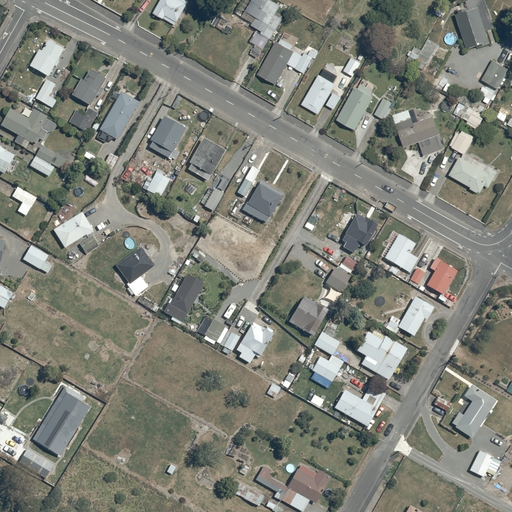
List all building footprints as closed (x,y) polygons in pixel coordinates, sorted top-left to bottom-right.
[(191,0),(162,0),(155,14),(177,25),(178,23),(179,23),(191,0)] [(258,16),(252,25),(264,33),(263,34),(272,40),(285,19),(278,14),(283,6),(273,0),(252,0),(247,9),(258,16)] [(470,8),(457,12),(469,50),(492,43),(488,32),(497,29),(487,0),(478,0),(468,3),(470,8)] [(277,37),(275,41),(258,75),(278,85),(289,65),(306,73),(314,57),(297,49),(298,47),(277,37)] [(43,52),(40,50),(31,66),(50,78),(57,66),(59,67),(61,63),(59,62),(66,51),(49,41),(43,52)] [(352,57),(344,70),(355,77),(364,64),(362,63),(366,56),(361,53),(357,60),(352,57)] [(486,82),(497,89),(500,90),(511,70),(494,60),(482,80),(486,82)] [(108,79),(92,69),(86,81),(83,79),(73,96),(92,106),(98,96),(101,97),(105,89),(103,88),(108,79)] [(326,105),(334,92),(339,85),(333,81),(334,78),(322,72),(303,105),(321,115),(326,105)] [(48,80),(47,81),(37,99),(52,107),(56,100),(50,96),(57,85),(48,80)] [(361,88),(356,86),(338,121),(357,131),(377,92),(363,85),(361,88)] [(494,92),(481,85),(477,93),(490,100),(494,92)] [(141,103),(124,92),(102,130),(120,140),(141,103)] [(343,98),(335,93),(328,105),(336,110),(343,98)] [(394,101),(385,96),(375,115),(384,120),(394,101)] [(85,115),(78,110),(70,122),(88,134),(100,114),(90,108),(85,115)] [(412,108),(394,115),(406,148),(421,143),(426,157),(447,149),(435,117),(417,123),(412,108)] [(3,127),(5,127),(20,136),(16,143),(28,149),(32,142),(40,146),(43,140),(45,142),(50,133),(43,129),(50,117),(35,109),(30,118),(13,109),(3,127)] [(470,113),(464,122),(478,130),(487,116),(475,109),(472,114),(470,113)] [(188,129),(166,117),(151,148),(171,158),(172,158),(177,161),(180,154),(176,152),(188,129)] [(476,138),(460,129),(451,146),(464,153),(462,157),(461,157),(450,176),(483,193),(487,186),(490,188),(500,171),(468,154),(476,138)] [(227,151),(206,139),(205,142),(203,141),(191,161),(193,162),(189,169),(210,181),(227,151)] [(0,171),(6,175),(18,157),(0,145),(0,171)] [(57,168),(37,156),(31,166),(51,178),(57,168)] [(247,197),(261,170),(252,166),(238,192),(247,197)] [(172,180),(158,172),(147,190),(162,198),(172,180)] [(245,211),(256,217),(267,224),(285,196),(261,182),(247,205),(240,200),(237,206),(245,211)] [(13,196),(14,197),(24,203),(20,211),(28,216),(39,198),(18,187),(13,196)] [(222,193),(214,188),(202,206),(211,211),(222,193)] [(56,231),(67,248),(95,231),(83,212),(74,218),(75,219),(56,231)] [(345,242),(343,247),(357,254),(362,245),(369,248),(381,224),(365,216),(364,218),(357,214),(342,241),(345,242)] [(390,242),(382,256),(411,273),(420,259),(412,254),(418,244),(394,230),(388,241),(390,242)] [(32,244),(24,259),(49,274),(53,266),(47,262),(51,256),(32,244)] [(143,248),(142,248),(119,267),(131,283),(129,285),(138,297),(150,287),(142,277),(157,265),(143,248)] [(357,261),(345,256),(340,266),(352,271),(357,261)] [(436,257),(431,269),(436,272),(428,286),(447,295),(460,269),(436,257)] [(337,266),(326,282),(343,293),(354,276),(337,266)] [(424,274),(415,268),(408,280),(417,285),(424,274)] [(187,275),(187,276),(172,302),(170,300),(164,312),(185,323),(206,285),(187,275)] [(0,284),(0,305),(6,310),(16,294),(0,284)] [(304,295),(290,322),(317,337),(332,310),(304,295)] [(437,308),(417,296),(399,327),(416,337),(427,319),(429,320),(437,308)] [(228,327),(225,325),(227,322),(223,320),(221,323),(220,322),(215,319),(205,334),(205,335),(218,343),(228,327)] [(254,326),(251,325),(237,350),(244,353),(241,358),(253,365),(258,355),(263,358),(276,334),(256,323),(254,326)] [(242,337),(231,332),(224,345),(234,351),(242,337)] [(340,343),(322,332),(315,343),(333,354),(340,343)] [(367,356),(362,365),(391,381),(410,349),(387,335),(385,340),(371,332),(359,352),(367,356)] [(312,364),(310,367),(333,382),(345,363),(333,355),(330,361),(321,355),(315,365),(312,364)] [(279,387),(270,383),(265,393),(274,398),(279,387)] [(347,390),(337,408),(369,427),(388,395),(373,386),(365,400),(347,390)] [(466,416),(460,413),(454,423),(459,425),(457,429),(475,438),(498,401),(473,386),(467,398),(473,402),(466,416)] [(94,408),(67,392),(37,441),(63,458),(94,408)] [(323,398),(312,393),(308,402),(319,407),(323,398)] [(56,464),(29,448),(20,462),(48,478),(56,464)] [(481,450),(470,469),(485,477),(495,458),(481,450)] [(265,465),(256,479),(277,492),(274,497),(299,511),(306,511),(313,502),(318,505),(332,481),(329,479),(331,475),(322,470),(320,473),(304,464),(290,487),(273,477),(276,472),(265,465)] [(263,496),(236,482),(230,492),(257,506),(263,496)] [(280,511),(282,509),(264,499),(261,505),(273,511),(280,511)]
